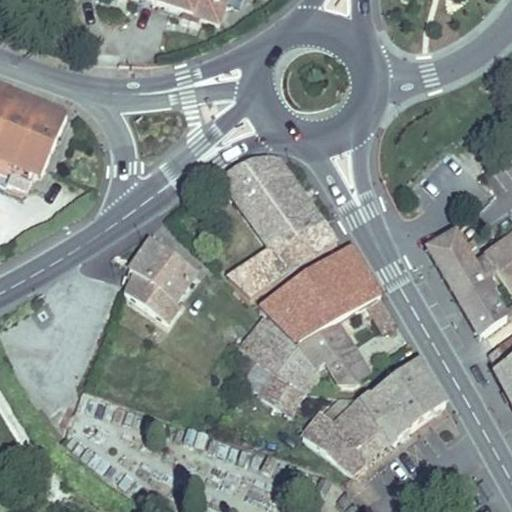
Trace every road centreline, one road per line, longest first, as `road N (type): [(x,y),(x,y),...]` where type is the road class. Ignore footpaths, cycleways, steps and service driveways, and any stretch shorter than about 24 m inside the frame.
road 1 (secondary): [(511,481),(382,254)]
road 2 (residential): [(272,48),(183,78),(74,86)]
road 3 (residential): [(74,86),(157,100),(259,88)]
road 4 (residential): [(74,86),(102,104),(123,141),(120,194),(98,234)]
road 5 (residential): [(367,86),(433,76),(481,50),(511,15)]
road 6 (secondary): [(382,254),(357,115)]
road 7 (secondary): [(308,137),(382,254)]
road 8 (secondary): [(169,184),(244,145),(294,134)]
road 9 (secondary): [(259,92),(169,184)]
